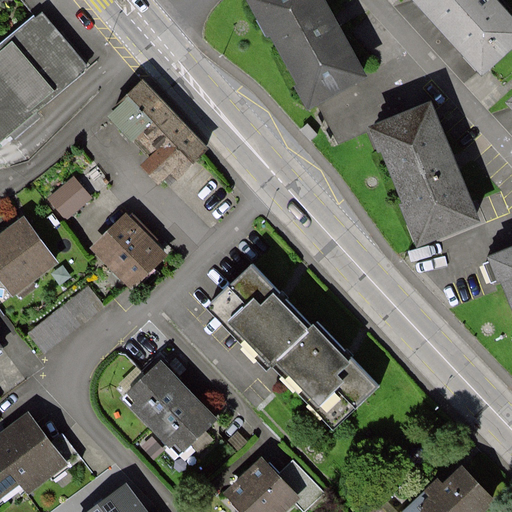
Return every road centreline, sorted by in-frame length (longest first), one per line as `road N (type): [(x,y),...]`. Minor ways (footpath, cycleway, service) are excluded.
road 1 (tertiary): [(281,182),(511,428)]
road 2 (residential): [(281,182),(62,393)]
road 3 (tertiary): [(120,0),(281,182)]
road 4 (unknown): [(201,255),(175,212),(146,185),(127,184),(86,218)]
